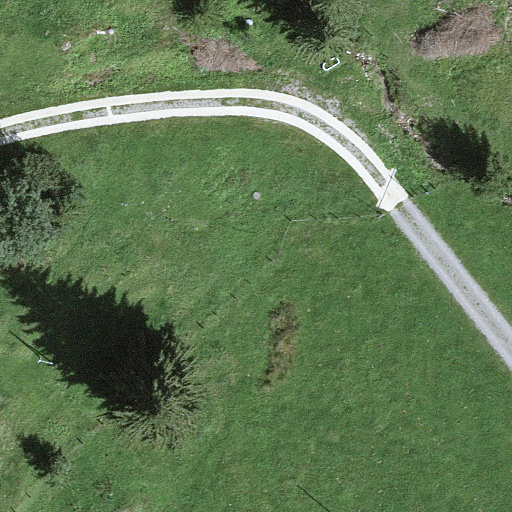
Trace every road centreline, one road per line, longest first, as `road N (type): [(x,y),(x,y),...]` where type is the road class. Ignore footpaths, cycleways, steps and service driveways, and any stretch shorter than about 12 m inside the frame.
road 1 (track): [(254,101),(339,136),(511,346)]
road 2 (track): [(0,132),(109,108),(254,101)]
